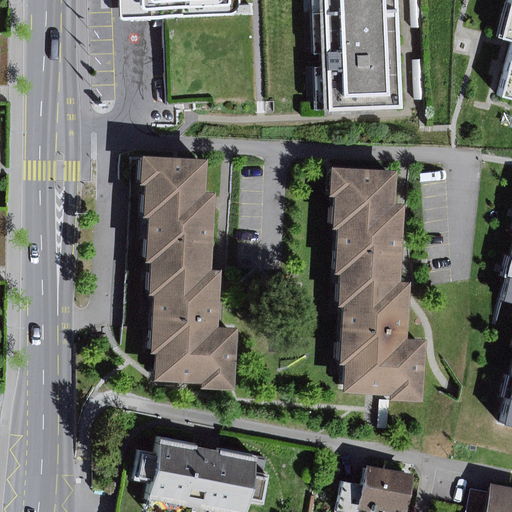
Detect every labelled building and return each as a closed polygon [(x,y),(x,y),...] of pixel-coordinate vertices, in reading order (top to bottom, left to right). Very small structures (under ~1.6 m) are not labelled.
[(229,0),(141,0),(142,10),(230,6),(229,0)] [(398,0),(326,0),(327,16),(399,12),(398,0)] [(419,0),(409,0),(411,29),(421,28),(419,0)] [(399,12),(327,16),(328,37),(333,109),(404,105),(399,12)] [(421,60),(413,60),(415,99),(424,98),(421,60)] [(197,388),(224,390),(227,332),(220,331),(213,331),(215,301),(216,273),(205,272),(208,233),(210,197),(202,196),(204,162),(137,157),(135,187),(141,187),(139,219),(146,219),(143,264),(147,265),(145,296),(152,296),(149,352),(155,352),(153,379),(197,381),(197,388)] [(384,403),(418,405),(420,341),(411,340),(403,340),(405,303),(405,284),(397,283),(398,254),(400,205),(390,205),(391,172),(325,169),(324,200),(329,200),(328,232),(333,232),(332,274),(337,274),(336,307),(339,308),(337,361),(342,361),(341,391),(385,393),(384,403)] [(511,304),(511,212),(508,226),(511,226),(511,233),(506,257),(502,256),(497,275),(502,277),(495,301),(511,304)] [(501,425),(511,428),(511,332),(509,346),(511,346),(511,372),(511,378),(503,376),(498,396),(507,398),(501,425)] [(200,445),(162,437),(159,456),(141,453),(136,478),(158,482),(155,500),(217,511),(247,511),(249,502),(266,506),(272,476),(259,474),(262,457),(220,450),(219,453),(208,451),(199,450),(200,445)] [(392,511),(406,511),(414,477),(369,467),(365,487),(360,510),(371,511),(381,511),(382,510),(392,511)] [(359,511),(360,510),(365,487),(343,482),(336,511),(359,511)] [(511,511),(511,487),(483,482),(481,490),(476,511),(511,511)] [(476,511),(481,490),(464,487),(459,511),(476,511)]
